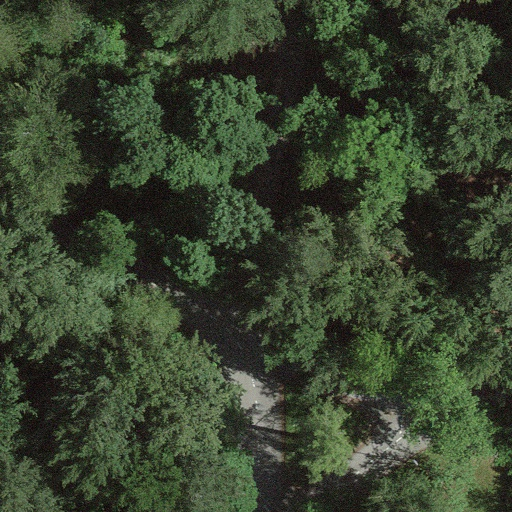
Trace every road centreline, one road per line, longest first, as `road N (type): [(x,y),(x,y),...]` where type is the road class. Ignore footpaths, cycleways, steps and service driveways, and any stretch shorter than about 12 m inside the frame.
road 1 (track): [(240,331),(297,0)]
road 2 (residential): [(240,331),(0,208)]
road 3 (residential): [(240,331),(428,410)]
road 4 (residential): [(261,511),(240,331)]
road 5 (residential): [(300,511),(325,501),(428,410)]
